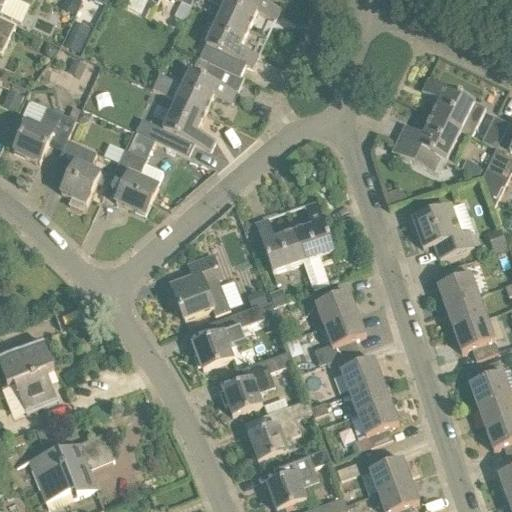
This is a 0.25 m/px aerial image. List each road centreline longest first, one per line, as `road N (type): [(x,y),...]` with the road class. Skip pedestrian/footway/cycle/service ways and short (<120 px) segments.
road 1 (residential): [(470,511),(344,127)]
road 2 (residential): [(103,293),(297,131),(344,127)]
road 3 (residential): [(221,511),(155,367),(103,293)]
road 4 (residential): [(511,79),(376,13)]
road 5 (residential): [(103,293),(0,204)]
road 6 (residential): [(344,127),(352,65),(376,13)]
